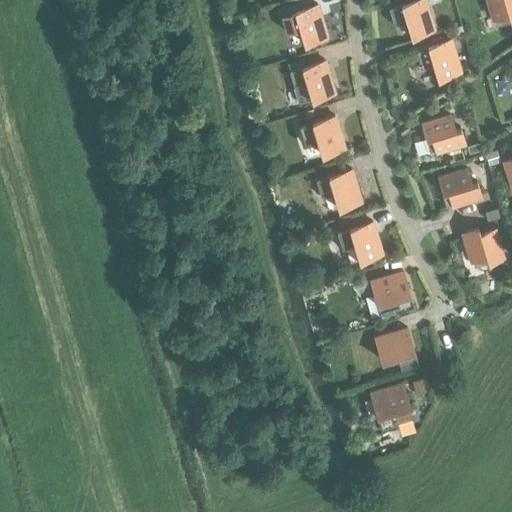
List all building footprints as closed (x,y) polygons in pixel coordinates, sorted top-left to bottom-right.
[(425,0),(407,0),(389,6),(394,23),(406,19),(411,34),(434,28),(425,0)] [(511,0),(488,0),(494,17),(508,12),(509,18),(511,17),(511,0)] [(317,2),(282,13),(287,31),(299,27),(304,42),(327,35),(317,2)] [(450,37),(415,48),(420,65),(432,62),(437,77),(460,70),(450,37)] [(325,58),(289,69),(299,101),(334,91),(325,58)] [(451,113),(421,121),(425,136),(431,134),(435,149),(465,140),(461,125),(455,127),(451,113)] [(334,114),(299,124),(304,142),(316,138),(321,153),(344,146),(334,114)] [(478,141),(467,144),(469,152),(480,148),(478,141)] [(496,149),(485,152),(489,164),(500,161),(496,149)] [(467,164),(437,173),(442,191),(441,191),(445,204),(451,203),(451,206),(482,196),(477,179),(472,180),(467,164)] [(351,167),(316,178),(321,195),(333,192),(338,207),(361,200),(351,167)] [(372,220),(337,230),(342,248),(354,244),(359,259),(382,252),(372,220)] [(488,260),(502,255),(493,226),(479,231),(478,225),(463,230),(472,259),(486,254),(488,260)] [(403,269),(370,279),(381,315),(413,305),(403,269)] [(366,276),(358,279),(362,290),(369,287),(366,276)] [(397,355),(400,367),(418,362),(407,326),(375,336),(382,359),(397,355)] [(422,376),(411,379),(416,393),(426,390),(422,376)] [(403,381),(370,391),(381,427),(414,417),(403,381)]
